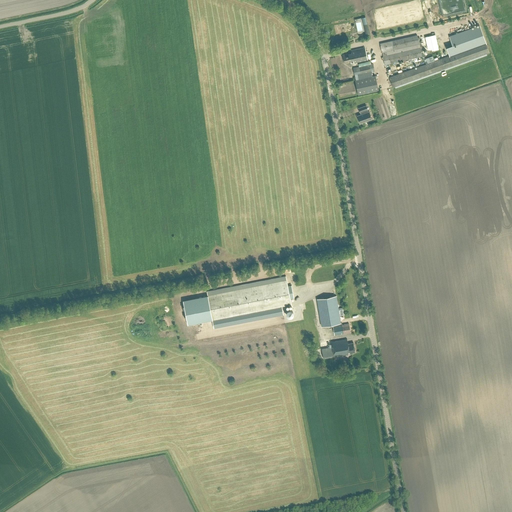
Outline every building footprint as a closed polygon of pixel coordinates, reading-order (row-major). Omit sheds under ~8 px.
[(455,53),(485,42),(479,25),(449,36),(455,53)] [(386,53),(386,50),(419,42),(417,33),(379,42),(384,64),(422,55),(419,46),(386,53)] [(425,37),(428,50),(432,49),(432,51),(439,49),(435,34),(425,37)] [(419,36),(417,36),(422,55),(426,63),(427,63),(425,59),(424,56),(419,36)] [(393,87),(489,52),(485,42),(473,47),(462,50),(456,53),(427,63),(426,63),(389,77),(393,87)] [(350,62),(361,60),(367,58),(364,46),(351,49),(352,51),(342,54),(344,62),(350,61),(350,62)] [(359,66),(356,67),(358,74),(371,71),(370,64),(359,66)] [(358,95),(378,91),(375,75),(355,79),(358,95)] [(357,115),(360,123),(372,119),(369,111),(368,111),(367,109),(368,109),(366,105),(358,108),(359,112),(360,112),(361,114),(357,115)] [(207,291),(208,295),(213,320),(282,306),(291,305),(290,299),(294,298),(291,285),(288,286),(286,276),(207,291)] [(213,320),(208,295),(183,300),(188,325),(213,320)] [(322,326),(341,323),(336,295),(317,298),(322,326)] [(214,328),(283,314),(282,306),(213,320),(214,328)] [(335,334),(350,332),(349,323),(333,326),(335,334)] [(349,343),(348,339),(332,341),(333,346),(322,348),(323,358),(335,356),(353,353),(353,352),(355,351),(354,342),(349,343)]
